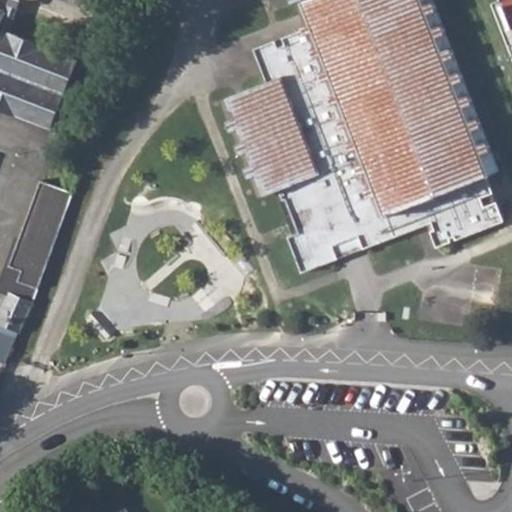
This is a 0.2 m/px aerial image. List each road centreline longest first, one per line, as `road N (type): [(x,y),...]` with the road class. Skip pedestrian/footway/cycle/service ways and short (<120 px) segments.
road 1 (residential): [(511,379),(303,368),(207,379)]
road 2 (residential): [(181,383),(101,396),(0,452)]
road 3 (residential): [(0,470),(80,425),(180,415)]
